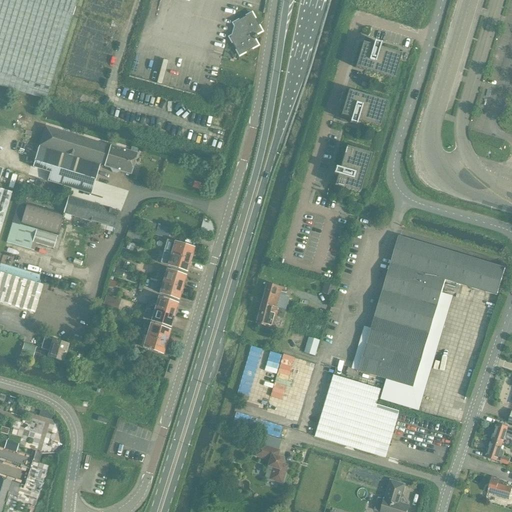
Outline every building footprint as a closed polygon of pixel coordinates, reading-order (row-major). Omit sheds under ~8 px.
[(0,0),(0,86),(46,101),(72,17),(75,7),(77,0),(0,0)] [(253,36),(259,33),(248,14),(230,24),(233,29),(232,35),(227,38),(237,55),(254,46),(252,42),(253,36)] [(362,43),(355,68),(393,80),(401,55),(379,48),(380,44),(374,42),(372,46),(362,43)] [(386,103),(348,91),(340,116),(350,119),(349,123),(356,125),(357,121),(379,128),(386,103)] [(45,128),(39,146),(101,165),(105,166),(104,167),(110,169),(112,173),(115,174),(120,172),(130,175),(136,154),(110,147),(110,148),(45,128)] [(101,165),(39,146),(33,168),(50,173),(47,181),(91,195),(101,165)] [(334,186),(359,193),(371,155),(346,147),(339,169),(335,168),(333,174),(337,176),(334,186)] [(0,234),(12,194),(0,189),(0,303),(34,314),(43,286),(0,273),(0,234)] [(68,197),(63,213),(65,214),(114,229),(119,213),(68,197)] [(26,205),(20,223),(57,234),(63,214),(63,213),(27,202),(26,205)] [(18,203),(6,243),(11,244),(30,250),(33,242),(37,230),(20,224),(20,223),(26,205),(18,203)] [(129,227),(125,239),(138,244),(141,237),(135,235),(137,230),(129,227)] [(37,230),(33,242),(53,249),(57,236),(37,230)] [(413,388),(415,381),(446,279),(497,294),(505,267),(401,236),(360,372),(413,388)] [(167,241),(163,252),(171,255),(191,261),(194,249),(167,241)] [(171,255),(168,265),(188,271),(191,261),(171,255)] [(163,282),(182,288),(186,277),(166,271),(163,282)] [(182,288),(163,282),(159,293),(179,299),(182,288)] [(332,297),(336,286),(324,282),(321,294),(332,297)] [(260,304),(278,309),(284,289),(266,284),(260,304)] [(154,310),(174,316),(177,304),(158,298),(154,310)] [(278,309),(260,304),(255,323),(273,328),(276,315),(282,317),(284,310),(278,309)] [(174,316),(154,310),(151,321),(171,326),(174,316)] [(147,337),(166,343),(169,331),(150,326),(147,337)] [(166,343),(147,337),(143,348),(162,354),(166,343)] [(68,346),(44,338),(40,350),(48,352),(47,357),(63,362),(68,346)] [(308,338),(303,353),(314,357),(319,341),(308,338)] [(32,360),(36,347),(23,344),(20,356),(32,360)] [(374,455),(381,430),(392,434),(399,412),(376,405),(381,390),(334,376),(315,438),(374,455)] [(425,384),(415,381),(413,388),(423,391),(425,384)] [(492,441),(502,445),(504,441),(505,441),(507,435),(511,437),(511,430),(508,429),(508,427),(498,424),(492,441)] [(502,445),(492,441),(487,458),(509,465),(510,459),(502,456),(503,456),(502,456),(503,452),(500,451),(502,445)] [(281,483),(287,466),(281,464),(283,458),(277,457),(279,451),(257,445),(254,456),(269,461),(268,466),(273,468),(270,480),(281,483)] [(317,468),(310,491),(325,495),(332,473),(317,468)] [(0,511),(1,511),(11,482),(0,478),(0,511)] [(492,478),(492,479),(488,493),(503,497),(509,499),(511,489),(511,487),(503,485),(504,481),(492,478)] [(406,511),(409,506),(404,504),(401,499),(405,485),(391,481),(385,499),(384,501),(379,499),(375,510),(381,511),(380,511),(406,511)]
